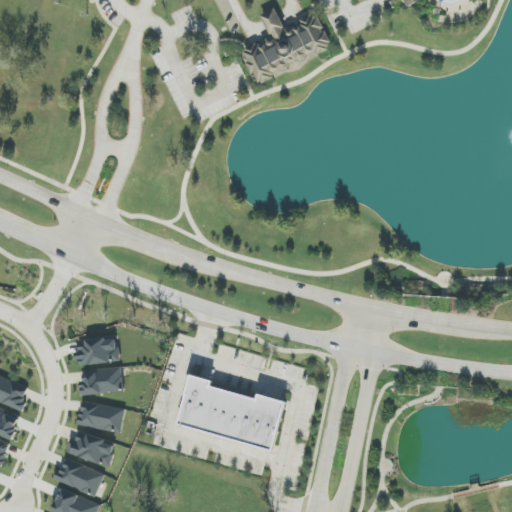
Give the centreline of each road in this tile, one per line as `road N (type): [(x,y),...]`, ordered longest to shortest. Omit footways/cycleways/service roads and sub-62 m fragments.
road 1 (secondary): [(70,256),(223,314),(347,349),(511,373)]
road 2 (residential): [(0,310),(36,336),(53,393),(16,501),(3,511)]
road 3 (tertiary): [(355,300),(311,511)]
road 4 (tertiary): [(342,511),(374,372),(379,306)]
road 5 (secondary): [(355,300),(183,253)]
road 6 (secondary): [(497,325),(355,300)]
road 7 (residential): [(27,324),(61,277),(86,216)]
